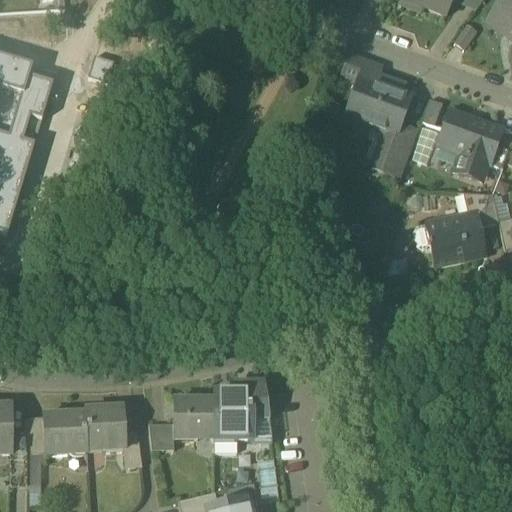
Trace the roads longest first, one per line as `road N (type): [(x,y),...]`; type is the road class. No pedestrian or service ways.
road 1 (residential): [(0,370),(136,374),(366,330)]
road 2 (residential): [(511,101),(237,0)]
road 3 (residential): [(387,511),(366,330)]
road 4 (residential): [(366,330),(511,300)]
